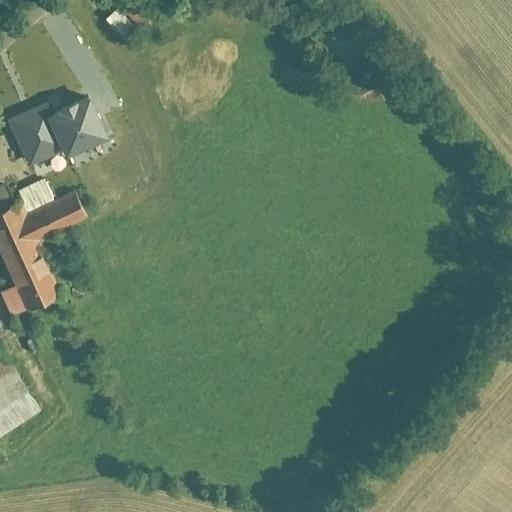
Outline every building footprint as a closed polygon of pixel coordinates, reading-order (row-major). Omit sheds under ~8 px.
[(135,1),(122,15),(139,31),(153,17),(135,1)] [(111,4),(99,16),(122,41),(134,30),(111,4)] [(7,98),(33,163),(54,154),(28,90),(7,98)] [(85,221),(67,182),(0,211),(0,266),(19,309),(58,291),(36,243),(85,221)] [(0,432),(32,410),(0,364),(0,432)]
